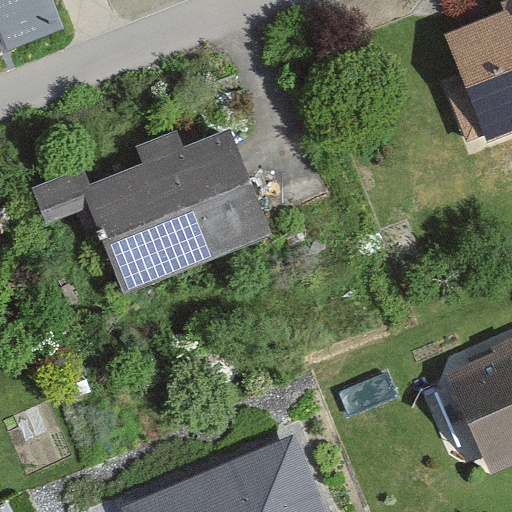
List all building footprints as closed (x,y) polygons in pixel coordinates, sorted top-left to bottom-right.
[(58,35),(44,0),(0,0),(0,51),(2,56),(58,35)] [(511,0),(508,0),(511,9),(511,13),(447,38),(465,86),(447,93),(468,150),(511,133),(511,0)] [(269,246),(227,138),(179,157),(172,139),(133,155),(139,171),(85,192),(79,176),(28,196),(42,233),(88,215),(122,303),(269,246)] [(506,343),(492,349),(494,355),(446,377),(490,477),(511,467),(511,349),(509,351),(506,343)] [(327,511),(294,438),(130,511),(327,511)]
